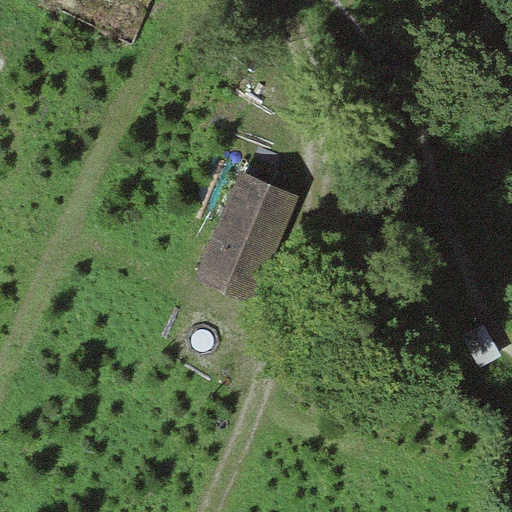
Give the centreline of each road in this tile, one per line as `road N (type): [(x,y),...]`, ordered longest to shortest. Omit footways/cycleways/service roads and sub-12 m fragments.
road 1 (track): [(206,511),(296,327),(331,171),(319,68),(267,0)]
road 2 (track): [(511,346),(473,302),(398,67),(331,0)]
